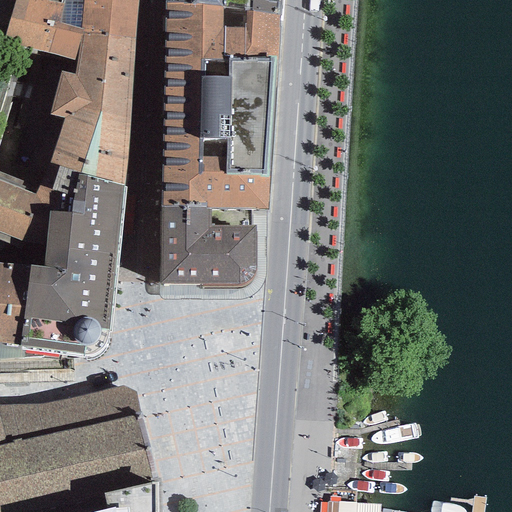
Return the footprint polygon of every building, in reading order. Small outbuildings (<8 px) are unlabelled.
[(84,34),(134,37),(137,0),(61,0),(61,4),(41,0),(14,0),(3,41),(74,61),(82,33),(84,34)] [(167,0),(167,3),(280,14),(280,0),(167,0)] [(280,14),(167,3),(162,206),(210,206),(267,206),(280,14)] [(125,185),(134,37),(84,34),(76,73),(60,71),(49,114),(64,117),(49,162),(60,166),(125,185)] [(125,185),(60,166),(51,191),(38,186),(35,195),(0,181),(0,240),(34,253),(35,245),(46,249),(45,266),(0,262),(0,348),(84,359),(88,358),(95,357),(102,353),(108,347),(125,185)] [(210,206),(162,206),(160,284),(201,284),(201,288),(244,285),(253,276),(257,261),(255,226),(208,226),(210,206)] [(120,385),(40,404),(0,405),(0,511),(46,511),(104,499),(103,493),(158,482),(135,391),(120,385)] [(107,510),(96,511),(157,511),(158,482),(103,493),(104,499),(107,510)]
